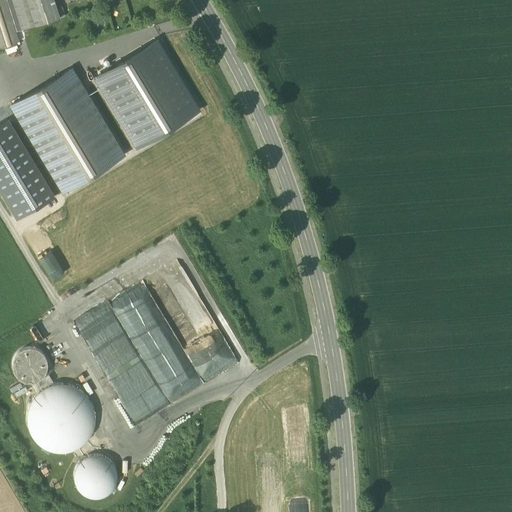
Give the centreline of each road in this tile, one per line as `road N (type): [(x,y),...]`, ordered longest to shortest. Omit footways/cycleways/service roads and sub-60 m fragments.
road 1 (secondary): [(328,334),(277,155),(198,0)]
road 2 (residential): [(220,511),(222,422),(248,382),(328,334)]
road 3 (secondary): [(347,511),(328,334)]
